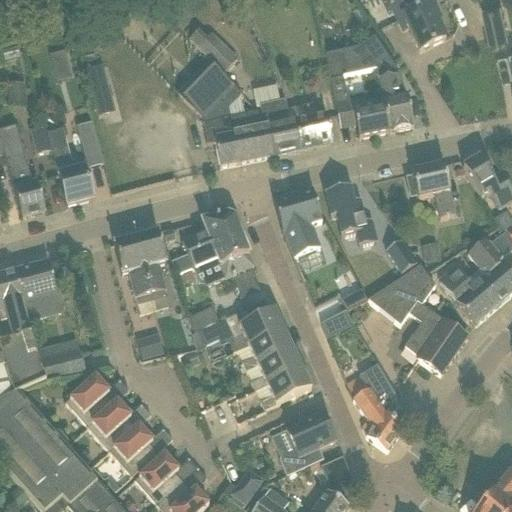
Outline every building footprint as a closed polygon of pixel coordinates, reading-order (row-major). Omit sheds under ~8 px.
[(140,0),(132,0),(106,28),(115,36),(145,4),(140,0)] [(215,0),(222,12),(239,3),(237,0),(215,0)] [(386,0),(390,7),(389,7),(403,34),(407,32),(419,55),(445,42),(431,15),(436,13),(429,0),(386,0)] [(501,3),(482,7),(490,42),(509,38),(501,3)] [(198,32),(187,43),(223,77),(236,63),(208,37),(205,39),(198,32)] [(56,84),(71,79),(64,53),(48,57),(56,84)] [(376,73),(378,83),(381,98),(382,98),(390,136),(413,131),(406,99),(398,101),(392,69),(383,57),(326,69),(330,84),(344,82),(352,81),(351,77),(376,73)] [(252,115),(240,118),(240,119),(230,121),(228,111),(241,97),(208,65),(177,97),(201,121),(206,148),(214,147),(219,171),(274,160),(268,130),(266,130),(262,131),(259,115),(252,116),(252,115)] [(85,73),(97,119),(114,115),(102,69),(85,73)] [(355,129),(358,143),(390,136),(382,98),(381,98),(348,105),(344,82),(330,84),(335,109),(344,107),(349,131),(355,129)] [(25,108),(25,86),(8,87),(9,108),(25,108)] [(56,128),(67,113),(52,103),(42,119),(56,128)] [(294,125),(290,125),(285,104),(279,105),(259,109),(262,121),(265,121),(266,130),(268,130),(274,160),(277,159),(300,155),(294,125)] [(326,118),(320,119),(317,106),(301,109),(303,123),(294,125),(300,155),(333,148),(326,118)] [(76,129),(86,172),(102,168),(92,125),(76,129)] [(30,132),(37,158),(50,154),(43,129),(30,132)] [(73,175),(61,129),(46,132),(67,211),(92,204),(84,172),(73,175)] [(22,223),(45,217),(37,186),(32,187),(24,156),(23,156),(16,131),(0,134),(0,144),(4,161),(5,161),(22,223)] [(463,171),(474,191),(482,203),(490,198),(498,213),(511,205),(511,194),(501,176),(492,181),(480,161),(463,171)] [(454,219),(449,196),(450,196),(444,169),(411,176),(412,180),(405,182),(410,202),(417,201),(417,203),(435,199),(440,223),(454,219)] [(464,178),(463,172),(455,173),(456,180),(464,178)] [(361,208),(355,210),(354,204),(351,191),(324,198),(330,222),(336,221),(341,242),(356,238),(359,250),(377,246),(371,223),(365,225),(361,208)] [(282,237),(293,263),(319,253),(309,229),(321,226),(312,195),(273,206),(282,237)] [(201,225),(205,235),(181,245),(187,259),(187,260),(241,238),(234,221),(228,218),(215,222),(201,225)] [(176,243),(173,233),(163,236),(166,246),(176,243)] [(511,254),(511,243),(506,235),(487,246),(485,244),(468,258),(480,272),(474,278),(479,286),(499,309),(511,297),(511,275),(501,263),(511,254)] [(151,305),(165,301),(165,295),(166,294),(160,269),(165,268),(157,237),(135,243),(151,305)] [(187,260),(187,259),(172,265),(173,270),(175,270),(178,277),(192,271),(198,287),(207,290),(224,282),(232,279),(251,272),(254,271),(241,238),(187,260)] [(135,243),(114,248),(122,279),(127,278),(135,308),(138,318),(153,313),(151,305),(135,243)] [(416,269),(400,246),(386,255),(402,279),(416,269)] [(437,247),(421,250),(424,267),(441,265),(437,247)] [(56,301),(47,266),(14,275),(22,310),(56,301)] [(417,270),(367,304),(400,330),(409,317),(422,326),(407,346),(421,358),(417,363),(440,380),(467,342),(421,309),(434,290),(419,270),(417,270)] [(474,278),(466,285),(455,272),(439,286),(475,329),(499,309),(479,286),(474,278)] [(0,278),(0,321),(1,324),(6,322),(11,343),(0,345),(0,348),(15,398),(17,397),(45,385),(37,360),(22,310),(14,275),(0,278)] [(88,298),(84,286),(73,289),(76,302),(88,298)] [(340,304),(346,314),(366,304),(361,293),(340,304)] [(167,305),(157,308),(159,316),(169,313),(167,305)] [(187,322),(194,337),(198,335),(218,326),(211,311),(187,322)] [(222,324),(219,326),(233,357),(248,351),(283,334),(274,314),(251,324),(246,313),(222,324)] [(293,354),(283,334),(248,351),(253,360),(241,366),(246,376),(257,370),(293,354)] [(204,350),(198,335),(194,337),(191,338),(197,355),(204,351),(204,350)] [(163,357),(158,337),(147,340),(152,360),(163,357)] [(208,347),(211,362),(224,359),(221,344),(208,347)] [(0,404),(15,398),(0,348),(0,404)] [(45,385),(67,380),(84,376),(77,351),(37,360),(45,385)] [(262,380),(251,386),(255,395),(266,390),(302,374),(293,354),(257,370),(262,380)] [(200,367),(195,355),(184,359),(189,371),(200,367)] [(107,371),(97,377),(107,393),(117,387),(107,371)] [(271,400),(260,405),(264,415),(311,393),(302,374),(266,390),(271,400)] [(387,456),(404,431),(384,417),(396,400),(383,379),(364,390),(359,382),(346,389),(355,403),(353,404),(367,425),(361,432),(366,441),(387,456)] [(86,432),(113,408),(105,399),(109,396),(95,381),(64,408),(86,432)] [(41,405),(41,398),(36,392),(27,401),(35,410),(41,405)] [(130,418),(141,409),(129,394),(118,402),(130,418)] [(0,468),(21,491),(29,502),(37,511),(118,511),(96,487),(17,397),(15,398),(0,404),(0,468)] [(113,408),(86,432),(108,457),(135,433),(127,424),(131,420),(117,405),(113,408)] [(151,442),(162,434),(151,418),(139,426),(151,442)] [(299,428),(292,431),(284,434),(294,455),(279,462),(287,480),(323,464),(318,454),(335,446),(322,418),(309,424),(308,421),(298,426),(299,428)] [(135,433),(108,457),(131,482),(157,458),(149,448),(152,445),(138,430),(135,433)] [(92,462),(84,453),(77,459),(85,468),(92,462)] [(156,510),(183,486),(175,477),(178,474),(164,458),(134,485),(156,510)] [(348,511),(339,505),(353,485),(343,461),(320,470),(330,492),(315,511),(277,511),(263,502),(255,511),(348,511)] [(247,475),(231,500),(246,509),(262,484),(247,475)] [(511,511),(511,478),(480,511),(511,511)] [(119,491),(112,483),(108,487),(115,495),(119,491)] [(191,496),(183,486),(156,510),(157,511),(204,511),(208,508),(195,493),(191,496)] [(17,511),(29,502),(21,491),(6,504),(12,511),(17,511)] [(136,511),(129,503),(121,510),(122,511),(136,511)]
